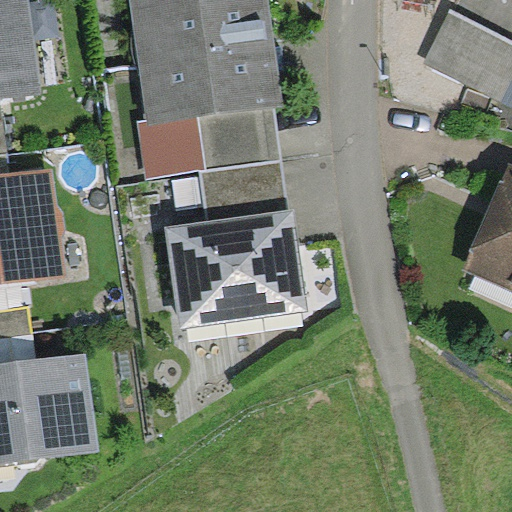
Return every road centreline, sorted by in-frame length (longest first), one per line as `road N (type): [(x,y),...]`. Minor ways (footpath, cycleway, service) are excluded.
road 1 (residential): [(358,0),(356,138),(383,309)]
road 2 (track): [(383,309),(430,511)]
